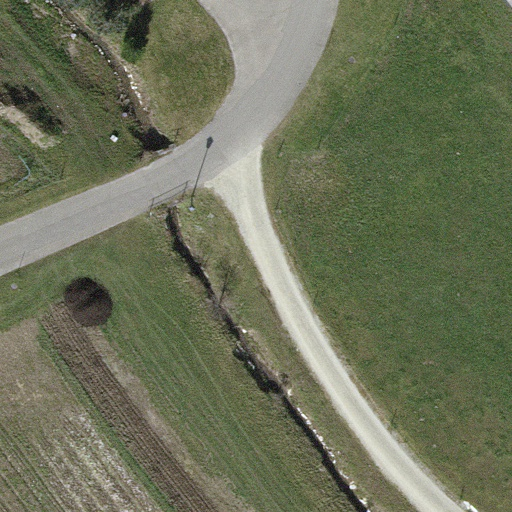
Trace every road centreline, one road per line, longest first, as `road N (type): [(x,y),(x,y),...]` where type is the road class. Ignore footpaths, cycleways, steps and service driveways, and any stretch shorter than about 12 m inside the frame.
road 1 (track): [(468,511),(409,457),(334,352),(279,246),(240,124)]
road 2 (residential): [(0,250),(142,184),(240,124),(293,67),(314,0)]
